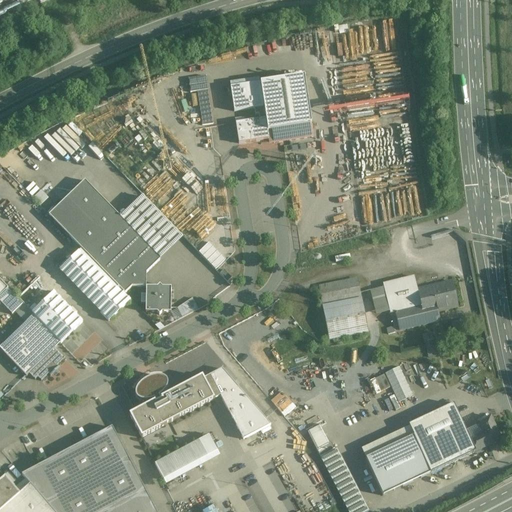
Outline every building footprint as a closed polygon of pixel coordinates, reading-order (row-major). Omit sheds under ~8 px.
[(0,19),(19,11),(14,0),(0,6),(0,19)] [(206,77),(188,80),(190,94),(197,93),(208,91),(206,77)] [(304,77),(260,84),(264,108),(265,120),(267,132),(312,125),(304,77)] [(264,108),(260,84),(230,89),(234,112),(254,109),(264,108)] [(208,91),(197,93),(202,126),(213,125),(208,91)] [(264,108),(254,109),(255,115),(259,115),(260,121),(265,120),(264,108)] [(313,138),(312,125),(267,132),(265,120),(260,121),(236,124),(239,144),(269,140),(270,145),(313,138)] [(147,274),(160,260),(120,218),(85,182),(62,204),(59,201),(55,205),(57,208),(49,216),(82,250),(125,295),(132,288),(146,288),(151,288),(146,283),(147,274)] [(120,218),(160,260),(183,238),(143,196),(120,218)] [(130,301),(125,295),(82,250),(60,271),(109,322),(130,301)] [(452,282),(417,291),(414,278),(383,286),(391,317),(395,333),(440,323),(438,313),(458,308),(452,282)] [(0,280),(0,296),(8,289),(0,280)] [(358,284),(319,291),(322,306),(335,303),(335,299),(360,294),(358,284)] [(157,288),(151,288),(146,288),(146,296),(146,304),(146,313),(157,313),(160,315),(162,313),(171,313),(171,288),(162,288),(160,286),(157,288)] [(70,310),(53,293),(32,314),(34,316),(61,344),(83,323),(75,315),(77,313),(72,308),(70,310)] [(192,299),(177,309),(182,318),(198,309),(192,299)] [(361,300),(322,307),(329,341),(368,334),(361,300)] [(55,349),(61,344),(34,316),(0,348),(5,354),(33,326),(55,349)] [(64,359),(55,349),(33,326),(5,354),(4,355),(5,356),(6,356),(11,361),(11,362),(12,363),(13,363),(18,369),(19,370),(25,376),(26,378),(28,376),(29,374),(35,380),(34,380),(35,381),(36,380),(38,378),(41,381),(41,382),(42,381),(49,374),(50,376),(51,377),(51,376),(59,369),(60,368),(59,367),(59,368),(57,366),(64,360),(65,359),(64,358),(64,359)] [(431,334),(423,336),(426,349),(434,347),(431,334)] [(397,403),(413,397),(401,368),(372,380),(376,391),(390,386),(397,403)] [(222,370),(210,377),(219,393),(221,397),(243,440),(270,426),(222,370)] [(204,380),(202,377),(164,398),(164,399),(153,406),(152,404),(129,416),(142,439),(214,400),(212,397),(204,380)] [(210,377),(204,380),(212,397),(219,393),(210,377)] [(420,432),(445,420),(442,412),(417,424),(420,432)] [(480,427),(467,433),(467,434),(476,453),(501,440),(491,417),(478,423),(480,427)] [(430,474),(476,453),(467,434),(455,440),(445,420),(420,432),(413,435),(414,437),(430,474)] [(348,511),(367,511),(325,423),(310,431),(348,511)] [(181,439),(190,435),(186,424),(177,428),(181,439)] [(413,435),(420,432),(417,424),(409,427),(409,428),(413,435)] [(156,511),(113,428),(22,476),(30,485),(19,495),(0,511),(156,511)] [(365,459),(414,437),(413,435),(409,428),(361,450),(365,459)] [(209,436),(200,442),(208,458),(218,453),(209,436)] [(414,437),(365,459),(383,496),(430,474),(414,437)] [(200,442),(155,465),(164,481),(208,458),(200,442)] [(0,511),(19,495),(5,478),(0,482),(0,511)]
